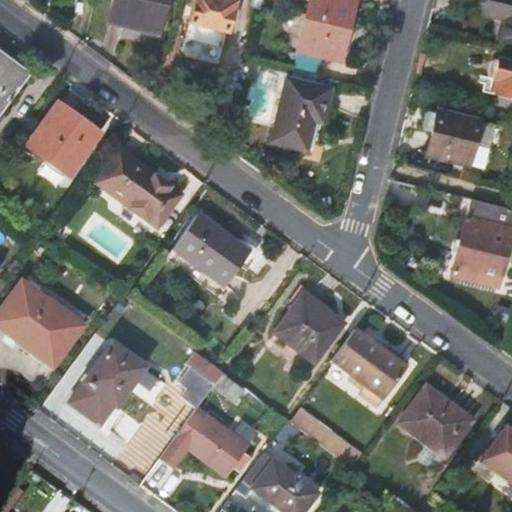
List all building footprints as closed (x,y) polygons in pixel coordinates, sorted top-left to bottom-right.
[(163,0),(111,0),(106,20),(156,32),(163,0)] [(192,0),(188,21),(226,30),(233,1),(229,0),(192,0)] [(310,0),(298,50),(340,60),(355,0),(310,0)] [(491,42),(511,46),(511,0),(483,0),(480,15),(496,19),(491,42)] [(295,64),(310,68),(312,61),(297,57),(295,64)] [(0,110),(24,77),(0,58),(0,110)] [(494,92),(511,96),(511,62),(496,58),(492,77),(497,79),(494,92)] [(323,64),(312,61),(310,68),(322,70),(323,64)] [(342,68),(323,64),(322,70),(340,74),(342,68)] [(268,142),(311,153),(327,90),(283,80),(268,142)] [(25,145),(66,176),(98,134),(56,103),(25,145)] [(430,130),(434,115),(424,112),(420,127),(430,130)] [(430,130),(424,155),(479,168),(490,125),(435,112),(434,115),(430,130)] [(95,180),(153,224),(176,192),(118,148),(95,180)] [(508,236),(511,237),(511,210),(468,199),(449,273),(496,285),(508,236)] [(171,246),(222,284),(247,252),(195,214),(171,246)] [(75,327),(18,284),(0,308),(0,327),(5,331),(48,363),(75,327)] [(329,312),(302,293),(275,330),(314,359),(342,322),(329,312)] [(352,329),(329,360),(381,398),(403,367),(352,329)] [(106,345),(65,401),(97,425),(128,383),(136,388),(146,375),(106,345)] [(192,411),(209,386),(185,369),(173,385),(181,391),(175,399),(192,411)] [(399,420),(443,453),(467,421),(422,389),(399,420)] [(203,419),(192,411),(170,440),(155,460),(168,469),(183,449),(221,478),(243,449),(203,419)] [(494,439),(479,459),(511,483),(511,433),(503,427),(494,439)] [(347,443),(334,434),(323,448),(336,457),(347,443)] [(475,457),(479,459),(494,439),(490,437),(475,457)] [(360,453),(347,443),(336,457),(349,467),(360,453)] [(248,491),(269,463),(259,456),(238,484),(248,491)] [(300,511),(313,496),(269,463),(248,491),(241,501),(256,511),(300,511)]
